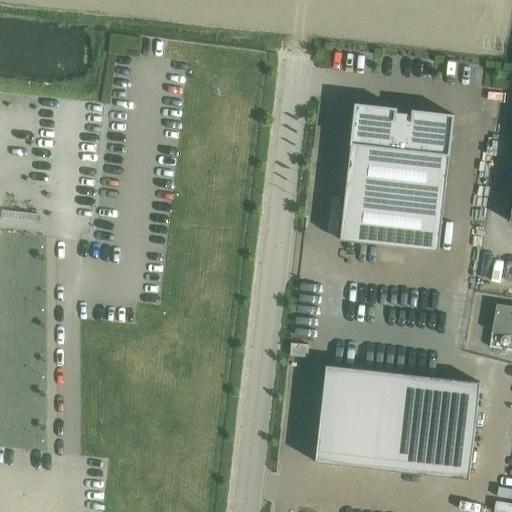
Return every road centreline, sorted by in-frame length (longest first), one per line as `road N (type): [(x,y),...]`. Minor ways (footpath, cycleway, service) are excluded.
road 1 (track): [(503,0),(497,32),(478,46),(78,0)]
road 2 (unclassified): [(246,511),(300,61)]
